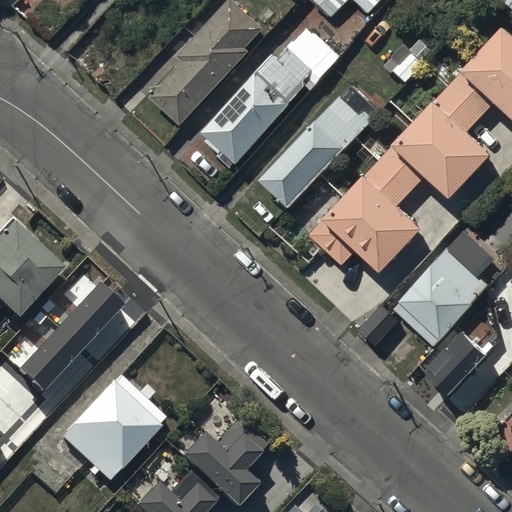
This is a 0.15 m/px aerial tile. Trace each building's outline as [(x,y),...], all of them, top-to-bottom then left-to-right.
[(113,0),(109,5),(149,43),(185,5),(180,0),(113,0)] [(179,54),(149,87),(180,115),(246,43),(242,39),(261,18),(241,0),(219,0),(176,48),(179,54)] [(312,0),(312,1),(329,19),(349,0),(353,0),(370,18),(389,0),(312,0)] [(511,21),(500,11),(305,226),(339,257),(356,239),(377,258),(418,213),(397,194),(426,162),(448,182),(488,139),(465,118),(494,86),(511,102),(511,21)] [(269,43),(201,118),(211,128),(207,131),(215,138),(211,143),(231,161),(302,83),(307,88),(343,49),(305,15),(275,48),(269,43)] [(111,35),(92,19),(65,49),(83,65),(111,35)] [(405,39),(383,62),(391,70),(395,67),(406,78),(434,50),(421,37),(412,46),(405,39)] [(349,77),(259,169),(286,196),(376,103),(349,77)] [(58,252),(8,207),(0,215),(0,293),(1,293),(12,303),(58,252)] [(462,221),(392,300),(433,336),(485,277),(478,270),(495,250),(462,221)] [(18,370),(41,391),(124,304),(101,282),(18,370)] [(462,331),(424,372),(449,396),(487,355),(462,331)] [(140,391),(120,374),(114,380),(110,377),(58,437),(110,482),(168,416),(148,399),(155,392),(146,385),(140,391)] [(511,396),(503,407),(511,415),(511,396)] [(203,428),(181,452),(238,503),(258,480),(244,467),(261,448),(241,430),(224,448),(203,428)] [(157,483),(135,507),(140,511),(207,511),(215,503),(195,485),(178,503),(157,483)]
